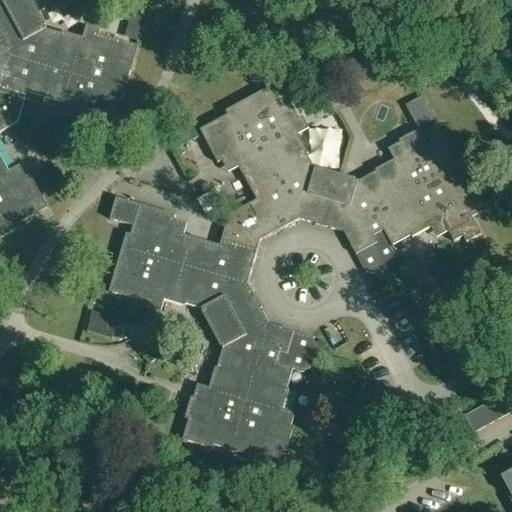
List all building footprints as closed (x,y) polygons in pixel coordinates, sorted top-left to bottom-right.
[(0,0),(0,111),(16,125),(25,94),(33,66),(42,38),(44,30),(27,0),(0,0)] [(57,42),(42,38),(33,66),(123,92),(136,47),(96,36),(94,43),(60,33),(57,42)] [(123,92),(33,66),(25,94),(75,108),(70,124),(106,135),(115,104),(119,106),(123,92)] [(292,124),(298,121),(279,84),(238,106),(282,188),(308,174),(300,160),(309,155),(292,124)] [(257,201),(282,188),(238,106),(226,113),(228,117),(200,132),(218,164),(232,156),(257,201)] [(0,133),(16,125),(0,111),(0,133)] [(362,190),(376,216),(459,170),(450,154),(453,152),(439,125),(421,135),(419,131),(399,142),(406,155),(375,172),(380,180),(362,190)] [(0,160),(0,220),(8,235),(20,228),(18,225),(46,209),(28,177),(13,185),(0,160)] [(257,201),(229,217),(260,242),(300,220),(317,225),(318,221),(328,224),(327,228),(344,233),(365,273),(390,281),(398,255),(390,241),(376,216),(362,190),(358,183),(315,170),(308,174),(282,188),(257,201)] [(376,216),(390,241),(407,231),(412,240),(443,223),(454,243),(463,238),(466,244),(481,236),(472,219),(486,212),(471,185),(468,186),(459,170),(376,216)] [(133,228),(131,236),(127,235),(123,249),(212,275),(220,247),(171,233),(176,217),(116,199),(110,221),(133,228)] [(223,350),(230,353),(258,361),(286,369),(302,374),(325,361),(312,338),(269,325),(261,310),(257,312),(252,303),(255,301),(247,286),(260,242),(229,217),(220,247),(212,275),(203,303),(201,311),(223,350)] [(203,303),(212,275),(123,249),(109,293),(149,305),(151,298),(185,308),(188,299),(203,303)] [(448,339),(475,323),(466,307),(438,322),(448,339)] [(258,361),(230,353),(224,372),(215,369),(205,403),(191,399),(185,420),(189,422),(183,441),(208,449),(209,445),(231,452),(258,361)] [(286,369),(258,361),(231,452),(249,457),(248,460),(277,469),(283,449),(287,450),(293,429),(279,425),(289,391),(280,388),(286,369)] [(501,398),(465,417),(474,433),(510,414),(501,398)] [(511,473),(502,480),(511,497),(511,473)]
